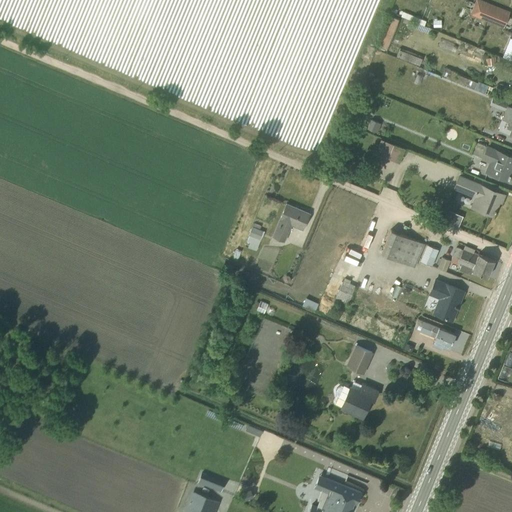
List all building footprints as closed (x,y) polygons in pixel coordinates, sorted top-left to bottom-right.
[(509,11),(481,0),(474,0),(469,13),(502,27),(509,11)] [(397,19),(390,16),(378,45),(386,48),(397,19)] [(405,45),(400,44),(396,56),(418,65),(421,56),(403,49),(405,45)] [(463,48),(456,45),(453,52),(460,55),(463,48)] [(493,56),(486,57),(487,65),(494,64),(493,56)] [(453,80),(456,72),(444,67),(441,74),(453,80)] [(458,73),(455,80),(488,94),(491,86),(458,73)] [(461,83),(459,87),(468,91),(470,87),(461,83)] [(493,94),(489,102),(503,109),(507,101),(493,94)] [(511,107),(506,105),(501,118),(508,121),(505,127),(510,129),(507,135),(511,136),(511,107)] [(489,139),(480,135),(477,142),(472,153),(480,157),(480,158),(488,162),(484,171),(506,180),(511,165),(511,156),(486,145),(489,139)] [(374,152),(398,161),(403,147),(379,138),(374,152)] [(363,168),(354,165),(351,172),(360,175),(363,168)] [(492,215),(498,201),(500,202),(503,194),(457,174),(452,188),(473,197),(469,205),(492,215)] [(310,213),(286,203),(272,235),(284,240),(290,224),(303,229),(310,213)] [(448,208),(443,219),(457,225),(462,214),(448,208)] [(255,249),(263,230),(258,228),(260,225),(253,222),(244,245),(255,249)] [(366,245),(372,231),(366,228),(361,243),(366,245)] [(423,243),(390,229),(380,253),(413,266),(423,243)] [(437,248),(426,244),(419,260),(430,264),(437,248)] [(455,246),(453,252),(490,267),(493,260),(477,253),(476,255),(455,246)] [(243,251),(235,248),(232,255),(240,258),(243,251)] [(453,252),(449,261),(456,263),(457,261),(460,263),(458,269),(469,274),(471,269),(486,276),(490,267),(453,252)] [(441,256),(436,267),(444,270),(449,260),(441,256)] [(452,320),(458,306),(456,305),(463,290),(433,278),(427,293),(437,297),(431,312),(452,320)] [(343,280),(334,301),(340,304),(342,300),(347,302),(354,285),(348,282),(343,280)] [(314,309),(317,301),(305,296),(301,303),(314,309)] [(441,343),(448,346),(451,338),(450,338),(452,333),(453,333),(422,320),(416,318),(412,327),(433,336),(431,342),(440,346),(441,343)] [(372,351),(354,343),(344,365),(362,372),(372,351)] [(348,384),(348,386),(344,384),(342,385),(340,384),(336,387),(335,389),(335,395),(337,396),(334,401),(335,403),(360,414),(368,395),(372,397),(375,390),(352,380),(350,385),(348,384)] [(261,430),(251,426),(249,432),(259,436),(261,430)] [(197,482),(220,487),(223,474),(200,469),(197,482)] [(348,511),(351,505),(350,505),(351,500),(355,502),(356,500),(358,498),(359,496),(359,493),(360,491),(352,487),(343,484),(317,474),(313,486),(319,488),(316,497),(319,498),(316,504),(310,502),(306,511),(348,511)] [(249,488),(239,492),(242,500),(252,496),(249,488)] [(208,511),(214,500),(194,492),(186,510),(192,511),(208,511)]
